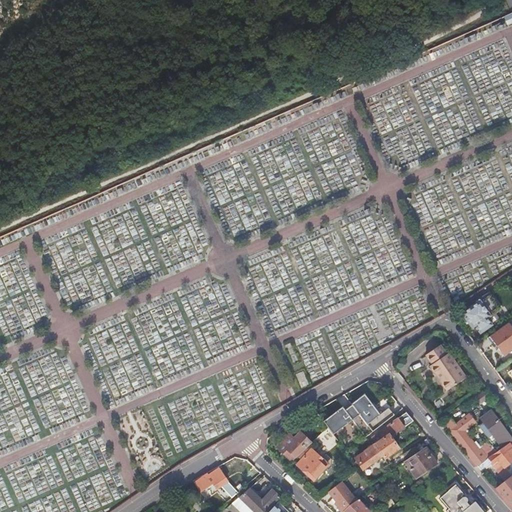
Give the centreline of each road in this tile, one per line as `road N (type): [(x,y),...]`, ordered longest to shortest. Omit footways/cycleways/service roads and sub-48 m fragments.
road 1 (track): [(511,3),(0,224)]
road 2 (residential): [(375,362),(503,511)]
road 3 (residential): [(375,362),(443,322),(511,409)]
road 4 (residential): [(239,439),(375,362)]
road 5 (residential): [(126,511),(239,439)]
